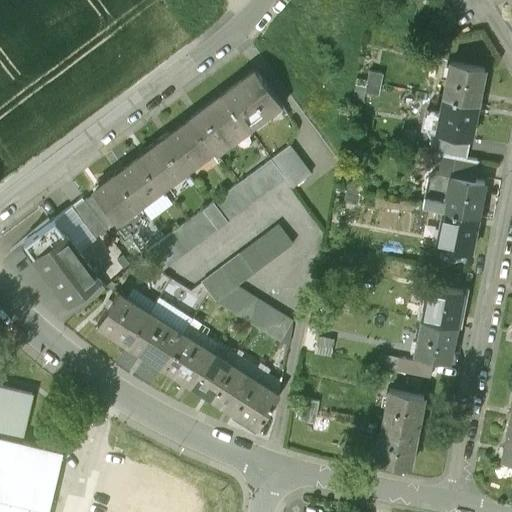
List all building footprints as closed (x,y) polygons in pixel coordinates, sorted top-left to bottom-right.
[(485,68),(451,61),(444,95),(478,102),(485,68)] [(254,69),(222,92),(246,124),(277,101),(280,105),(281,105),(254,69)] [(382,71),(369,69),(367,80),(380,82),(382,71)] [(380,82),(367,80),(365,90),(378,93),(380,82)] [(246,124),(222,92),(190,116),(212,145),(213,148),(245,124),(248,129),(249,129),(246,124)] [(478,102),(444,95),(437,130),(447,132),(470,137),(471,137),(478,102)] [(190,116),(161,138),(183,167),(212,145),(190,116)] [(470,137),(447,132),(443,152),(466,156),(470,137)] [(161,138),(138,155),(160,184),(183,167),(161,138)] [(271,157),(284,175),(293,187),(311,173),(289,143),(271,157)] [(443,152),(442,152),(439,171),(439,172),(474,179),(478,159),(466,156),(443,152)] [(160,184),(138,155),(116,172),(139,202),(161,185),(160,184)] [(275,183),(284,175),(271,157),(270,156),(260,163),(275,183)] [(480,173),(501,177),(504,164),(482,160),(480,173)] [(265,190),(275,183),(260,163),(251,171),(265,190)] [(256,197),(265,190),(251,171),(241,178),(256,197)] [(474,179),(439,172),(439,171),(437,171),(427,177),(422,204),(443,209),(477,216),(484,181),(474,179)] [(116,172),(93,189),(94,191),(115,219),(139,202),(116,172)] [(246,204),(256,197),(241,178),(231,185),(246,204)] [(361,181),(348,178),(346,189),(359,191),(361,181)] [(237,212),(246,204),(231,185),(222,192),(237,212)] [(359,191),(346,189),(344,200),(356,202),(359,191)] [(115,219),(94,191),(85,198),(106,227),(115,219)] [(227,219),(237,212),(222,192),(212,200),(227,219)] [(106,227),(85,198),(74,207),(90,230),(95,235),(106,227)] [(203,207),(217,226),(227,219),(212,200),(203,207)] [(71,203),(53,216),(54,217),(23,240),(45,269),(76,246),(73,242),(90,230),(74,207),(71,203)] [(217,226),(203,207),(193,214),(207,233),(217,226)] [(477,216),(443,209),(436,244),(470,251),(477,216)] [(183,221),(198,241),(207,233),(193,214),(183,221)] [(198,241),(183,221),(174,228),(188,248),(198,241)] [(279,222),(269,229),(283,248),(293,241),(279,222)] [(188,248),(174,228),(164,236),(178,255),(188,248)] [(269,229),(259,237),(274,256),(283,248),(269,229)] [(178,255),(164,236),(155,243),(169,262),(178,255)] [(259,237),(250,244),(264,263),(274,256),(259,237)] [(155,243),(145,250),(159,269),(169,262),(155,243)] [(250,244),(240,251),(254,270),(264,263),(250,244)] [(76,246),(45,269),(68,300),(99,277),(76,246)] [(240,251),(230,258),(244,277),(254,270),(240,251)] [(230,258),(220,266),(234,285),(236,283),(244,277),(230,258)] [(220,266),(210,273),(224,292),(234,285),(220,266)] [(210,273),(200,280),(215,299),(224,292),(210,273)] [(236,311),(249,291),(236,283),(234,285),(224,292),(215,299),(236,311)] [(462,289),(428,283),(421,318),(455,324),(462,289)] [(339,290),(326,287),(324,298),(337,301),(339,290)] [(149,309),(118,289),(97,321),(129,341),(149,309)] [(236,311),(247,318),(260,298),(249,291),(236,311)] [(247,318),(258,325),(271,305),(260,298),(247,318)] [(337,301),(324,298),(322,309),(335,311),(337,301)] [(258,325),(269,332),(282,312),(271,305),(258,325)] [(183,331),(149,309),(129,341),(162,363),(183,331)] [(269,332),(280,340),(293,319),(282,312),(269,332)] [(455,324),(421,318),(414,352),(448,359),(455,324)] [(183,331),(162,363),(191,381),(211,349),(183,331)] [(211,349),(191,381),(213,395),(233,363),(211,349)] [(438,363),(403,357),(401,370),(435,377),(438,363)] [(233,363),(213,395),(235,409),(255,378),(233,363)] [(278,392),(255,378),(235,409),(258,424),(278,392)] [(31,392),(0,384),(0,511),(47,511),(62,449),(20,439),(31,392)] [(424,395),(390,388),(383,423),(417,430),(424,395)] [(318,399),(305,396),(303,407),(315,409),(318,399)] [(315,409),(303,407),(301,418),(313,420),(315,409)] [(37,418),(35,430),(42,432),(45,420),(37,418)] [(511,420),(509,420),(501,458),(511,460),(511,420)] [(417,430),(383,423),(375,458),(410,465),(417,430)]
